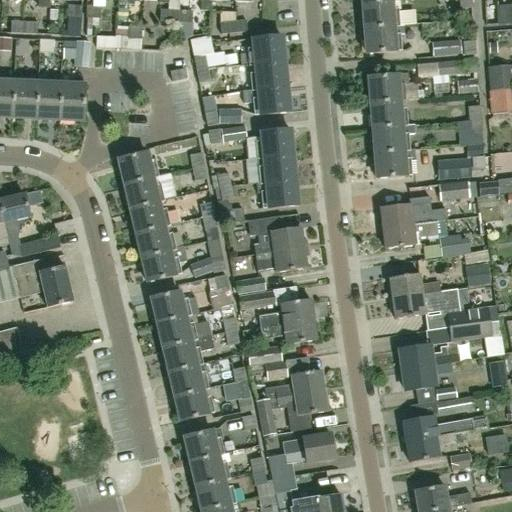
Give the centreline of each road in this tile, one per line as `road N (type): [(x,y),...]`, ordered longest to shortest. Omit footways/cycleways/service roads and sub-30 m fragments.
road 1 (residential): [(378,511),(336,234),(313,0)]
road 2 (residential): [(155,496),(79,187),(60,166),(0,155)]
